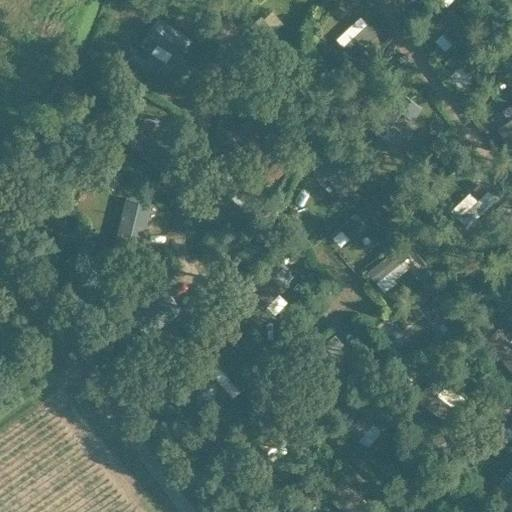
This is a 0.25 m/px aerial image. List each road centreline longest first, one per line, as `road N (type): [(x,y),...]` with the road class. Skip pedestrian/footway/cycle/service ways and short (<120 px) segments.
road 1 (track): [(212,0),(146,247),(356,498),(386,506),(440,485),(511,394)]
road 2 (track): [(511,204),(367,0)]
